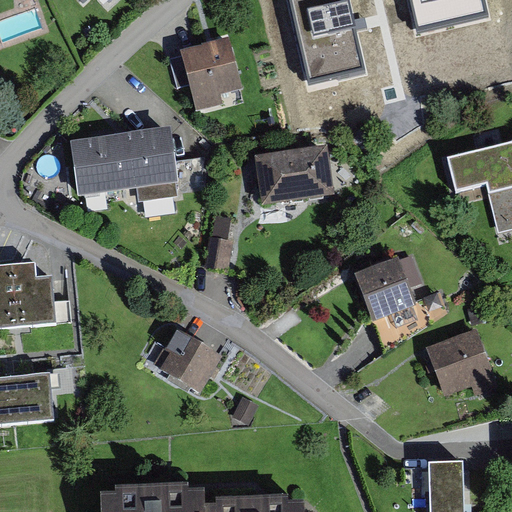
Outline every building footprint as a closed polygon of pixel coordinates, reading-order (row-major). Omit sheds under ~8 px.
[(345,0),(290,0),(312,85),(363,73),(345,0)] [(503,10),(499,0),(420,0),(432,34),(503,10)] [(238,41),(172,61),(180,88),(196,83),(203,107),(254,92),(238,41)] [(189,136),(75,150),(81,200),(195,187),(189,136)] [(341,150),(266,162),(274,211),(349,199),(341,150)] [(511,154),(459,170),(466,194),(493,186),(496,198),(511,194),(511,154)] [(230,269),(241,222),(219,216),(208,264),(230,269)] [(413,266),(362,283),(379,333),(430,315),(413,266)] [(0,271),(0,317),(39,318),(40,272),(0,271)] [(484,333),(432,355),(455,409),(507,387),(484,333)] [(231,370),(178,337),(156,372),(210,404),(231,370)] [(16,350),(0,350),(0,411),(15,412),(16,350)] [(260,408),(247,401),(236,424),(249,430),(260,408)] [(466,511),(466,475),(433,476),(433,511),(466,511)] [(417,505),(429,504),(428,477),(415,478),(417,505)] [(214,511),(214,494),(109,500),(109,511),(214,511)]
